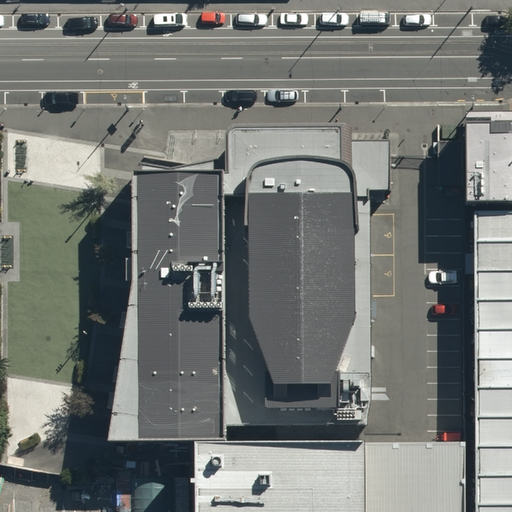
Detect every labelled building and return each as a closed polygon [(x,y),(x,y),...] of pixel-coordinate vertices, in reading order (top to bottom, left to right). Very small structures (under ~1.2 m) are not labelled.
[(511,116),(470,117),(470,132),(511,131),(511,116)] [(511,131),(470,132),(470,197),(511,195),(511,131)] [(391,196),(392,149),(351,149),(351,133),(299,133),(257,134),(241,135),(234,139),(230,146),(230,188),(222,188),(223,175),(136,177),(136,286),(112,445),(233,445),(233,433),(368,433),(371,416),(370,356),(370,329),(368,197),(391,196)] [(511,195),(470,197),(471,228),(511,227),(511,195)] [(511,227),(471,228),(475,259),(511,258),(511,227)] [(511,258),(475,259),(475,288),(511,287),(511,258)] [(511,287),(475,288),(475,316),(511,315),(511,287)] [(511,315),(475,316),(476,346),(511,345),(511,315)] [(511,345),(476,346),(476,373),(511,372),(511,345)] [(511,372),(476,373),(476,404),(511,403),(511,372)] [(511,403),(476,404),(476,432),(511,431),(511,403)] [(511,431),(476,432),(476,462),(511,461),(511,431)] [(469,511),(469,443),(377,449),(377,511),(469,511)] [(366,511),(366,444),(194,445),(194,511),(366,511)] [(511,461),(476,462),(476,492),(511,491),(511,461)] [(511,511),(511,491),(476,492),(475,511),(511,511)]
